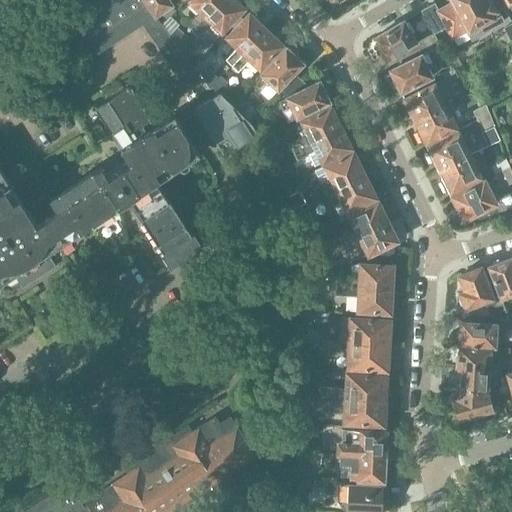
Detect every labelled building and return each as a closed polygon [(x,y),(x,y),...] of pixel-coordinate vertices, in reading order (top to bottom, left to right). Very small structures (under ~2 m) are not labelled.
[(74,0),(66,6),(82,30),(95,21),(81,0),(74,0)] [(81,0),(95,21),(108,12),(99,0),(81,0)] [(118,0),(99,0),(108,12),(121,4),(118,0)] [(145,0),(126,0),(121,4),(136,28),(142,24),(156,16),(155,15),(145,0)] [(145,0),(155,15),(170,4),(167,0),(145,0)] [(188,24),(193,29),(220,0),(190,0),(189,1),(200,11),(188,24)] [(220,0),(193,29),(199,34),(211,22),(222,31),(244,8),(241,6),(241,3),(238,0),(220,0)] [(451,38),(467,29),(472,39),(488,30),(487,28),(501,20),(490,0),(450,0),(452,2),(437,10),(451,38)] [(121,4),(108,12),(124,36),(136,28),(121,4)] [(108,12),(95,21),(111,45),(124,36),(108,12)] [(226,59),(232,64),(266,29),(257,21),(257,18),(254,15),(251,15),(249,13),(226,36),(237,47),(226,59)] [(185,89),(203,77),(184,58),(176,47),(171,39),(156,16),(142,24),(185,89)] [(429,50),(422,39),(416,42),(403,20),(373,38),(375,40),(374,44),(377,49),(380,49),(385,59),(395,54),(401,64),(420,54),(429,50)] [(95,21),(82,30),(97,54),(111,45),(95,21)] [(266,29),(232,64),(238,70),(249,58),(260,68),(282,45),(279,42),(279,39),(276,36),(273,36),(266,29)] [(177,33),(171,39),(176,47),(184,39),(177,33)] [(433,33),(422,39),(429,50),(439,45),(433,33)] [(193,47),(184,39),(176,47),(184,58),(193,47)] [(279,88),(283,92),(300,79),(295,75),(298,72),(296,70),(302,64),(295,58),(295,55),(291,50),(288,50),(285,48),(260,74),(277,90),(279,88)] [(431,76),(420,54),(401,64),(389,70),(395,80),(393,83),(396,88),(399,89),(400,92),(431,76)] [(199,74),(211,85),(218,78),(206,67),(199,74)] [(442,74),(446,82),(457,77),(453,69),(442,74)] [(211,86),(212,86),(219,93),(219,92),(222,94),(227,89),(223,85),(226,82),(220,76),(211,86)] [(300,79),(283,92),(287,96),(286,96),(286,97),(278,101),(282,109),(290,105),(296,118),(329,102),(327,98),(327,95),(325,90),(322,89),(318,81),(311,84),(309,82),(305,84),(300,79)] [(411,114),(414,120),(445,105),(441,97),(448,94),(441,80),(434,84),(434,83),(403,98),(405,101),(403,102),(409,115),(411,114)] [(199,154),(180,124),(173,114),(172,115),(155,126),(131,89),(132,89),(130,86),(129,86),(94,109),(129,163),(122,167),(108,176),(101,166),(51,198),(48,193),(31,204),(34,209),(29,213),(22,202),(20,199),(0,168),(0,282),(14,273),(15,275),(18,273),(17,272),(24,267),(25,269),(26,268),(30,274),(40,268),(36,262),(37,261),(36,259),(43,255),(44,256),(46,255),(45,253),(117,206),(117,207),(129,200),(163,253),(170,264),(198,246),(191,235),(156,181),(199,154)] [(222,154),(256,131),(251,124),(248,121),(240,113),(222,94),(219,92),(218,93),(193,109),(208,131),(207,132),(213,140),(222,154)] [(473,111),(478,120),(490,114),(486,104),(473,111)] [(445,105),(414,120),(417,127),(415,128),(422,141),(424,140),(426,144),(457,128),(445,105)] [(248,106),(240,113),(248,121),(255,114),(248,106)] [(289,143),(293,150),(340,126),(336,118),(337,114),(335,110),(331,109),(330,106),(294,124),(300,137),(289,143)] [(490,114),(478,120),(482,129),(493,123),(490,114)] [(340,126),(293,150),(297,157),(308,152),(314,166),(351,147),(349,144),(350,141),(348,136),(345,135),(340,126)] [(436,164),(439,170),(469,155),(458,132),(428,147),(429,150),(427,151),(434,165),(436,164)] [(284,155),(280,147),(268,153),(271,162),(284,155)] [(316,168),(328,192),(364,174),(360,166),(362,165),(355,150),(316,168)] [(469,155),(439,170),(442,176),(440,177),(447,191),(449,190),(450,193),(481,177),(469,155)] [(284,165),(281,158),(273,162),(276,169),(284,165)] [(509,166),(507,158),(495,164),(498,171),(509,166)] [(494,174),(501,188),(511,182),(511,174),(509,166),(494,174)] [(364,174),(328,192),(339,215),(378,196),(370,181),(368,182),(364,174)] [(451,196),(456,205),(455,207),(459,216),(461,215),(464,220),(495,203),(483,179),(451,196)] [(290,199),(295,208),(309,201),(305,192),(290,199)] [(309,201),(295,208),(299,218),(314,211),(309,201)] [(339,235),(342,242),(389,219),(388,217),(386,218),(382,212),(384,208),(382,205),(378,203),(377,201),(348,215),(355,227),(339,235)] [(389,219),(342,242),(346,250),(362,242),(368,255),(397,240),(395,238),(396,234),(395,230),(391,229),(388,223),(390,222),(389,219)] [(336,277),(336,285),(393,288),(394,286),(391,286),(392,278),(394,276),(395,271),(392,268),(392,264),(393,246),(366,259),(366,263),(360,262),(351,264),(350,277),(336,277)] [(508,320),(503,305),(500,297),(511,292),(511,260),(510,257),(500,261),(497,259),(492,261),(491,264),(488,265),(493,280),(497,290),(490,292),(494,302),(500,319),(508,320)] [(485,306),(494,302),(490,292),(497,290),(493,280),(487,283),(480,266),(458,275),(464,291),(459,293),(460,296),(458,299),(460,304),(464,306),(465,308),(483,301),(485,306)] [(393,288),(336,285),(336,294),(349,294),(348,310),(390,312),(390,309),(392,307),(393,302),(390,298),(391,291),(393,291),(393,288)] [(341,342),(348,342),(391,345),(391,342),(388,342),(388,334),(391,334),(392,322),(389,322),(389,319),(349,316),(348,332),(341,331),(341,332),(341,342)] [(458,345),(490,347),(494,348),(495,323),(460,321),(459,330),(455,331),(455,338),(459,340),(458,345)] [(322,340),(341,342),(341,332),(323,331),(322,340)] [(340,351),(341,342),(322,340),(322,350),(340,351)] [(391,345),(348,342),(346,367),(386,369),(386,367),(389,367),(390,355),(387,355),(388,347),(390,347),(391,345)] [(458,345),(457,366),(488,368),(490,347),(458,345)] [(457,366),(455,387),(487,389),(488,368),(457,366)] [(320,386),(319,395),(386,399),(386,397),(385,397),(385,389),(388,389),(389,377),(386,377),(386,374),(346,372),(345,387),(320,386)] [(505,386),(499,387),(501,395),(507,393),(505,386)] [(487,389),(455,387),(455,398),(451,399),(457,420),(493,410),(487,389)] [(386,399),(319,395),(318,405),(344,406),(343,422),(383,425),(383,422),(386,422),(387,410),(384,410),(384,402),(386,402),(386,399)] [(113,484),(131,511),(213,511),(240,494),(226,472),(252,455),(229,419),(218,425),(214,418),(173,445),(169,438),(133,462),(137,469),(113,484)] [(341,442),(340,453),(384,456),(386,431),(341,428),(341,430),(352,431),(351,442),(341,442)] [(305,442),(304,451),(321,452),(321,443),(305,442)] [(321,452),(304,451),(304,462),(320,463),(321,452)] [(384,456),(340,453),(340,459),(350,459),(349,478),(383,480),(384,456)] [(346,502),(345,511),(380,511),(382,485),(340,482),(339,492),(342,493),(342,502),(346,502)] [(131,511),(113,484),(87,501),(89,504),(84,507),(71,488),(61,486),(23,511),(17,502),(0,511),(131,511)]
